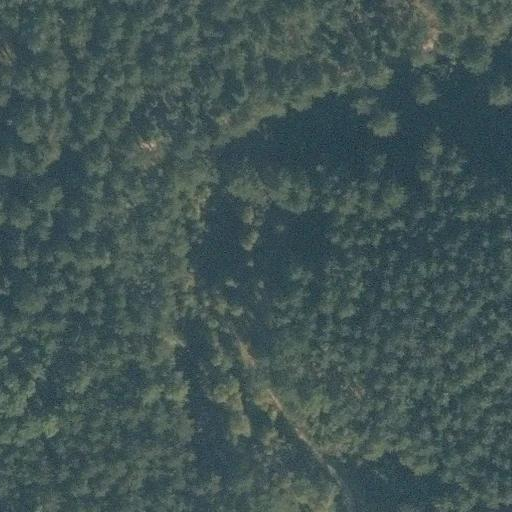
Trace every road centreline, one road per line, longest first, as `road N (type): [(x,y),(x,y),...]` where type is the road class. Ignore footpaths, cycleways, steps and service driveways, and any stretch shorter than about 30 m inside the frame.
road 1 (track): [(511,13),(240,126),(0,164)]
road 2 (unknown): [(0,247),(33,160),(50,0)]
